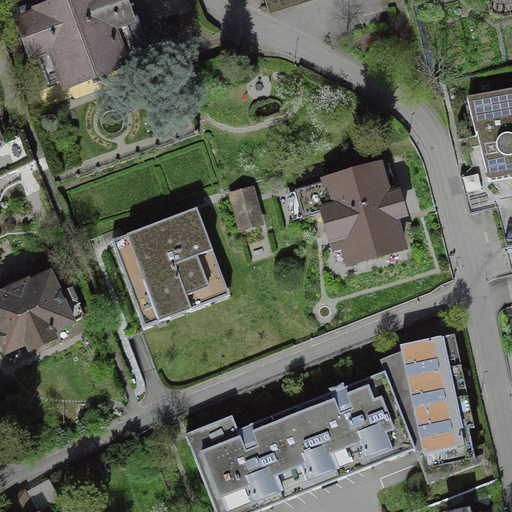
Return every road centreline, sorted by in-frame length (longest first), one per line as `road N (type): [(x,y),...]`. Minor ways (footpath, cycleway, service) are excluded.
road 1 (residential): [(0,486),(476,290)]
road 2 (residential): [(476,290),(436,143),(413,108),(212,6)]
road 3 (residential): [(511,454),(476,290)]
